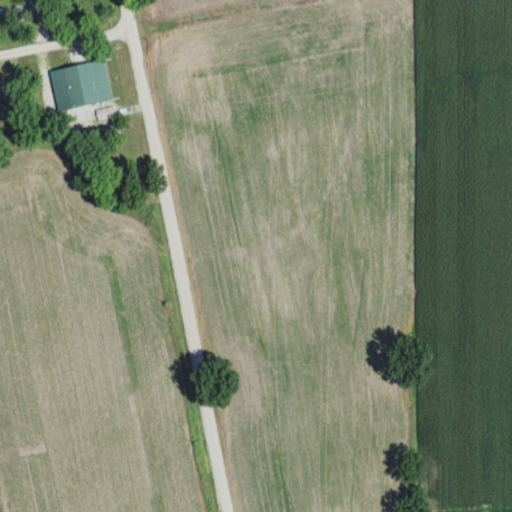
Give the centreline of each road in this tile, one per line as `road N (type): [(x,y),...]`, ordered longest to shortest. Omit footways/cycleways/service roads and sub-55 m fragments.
road 1 (residential): [(226,511),(125,0)]
road 2 (residential): [(0,54),(131,30)]
